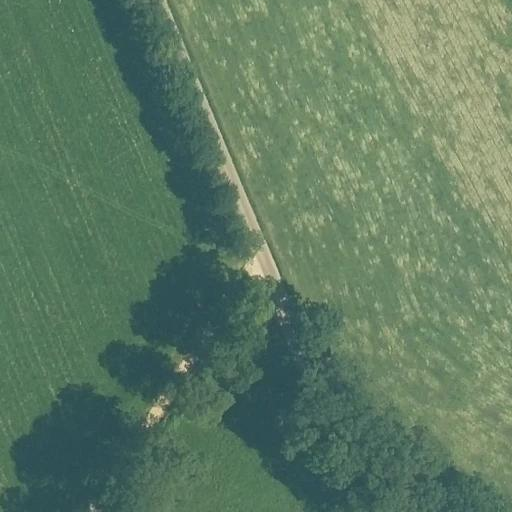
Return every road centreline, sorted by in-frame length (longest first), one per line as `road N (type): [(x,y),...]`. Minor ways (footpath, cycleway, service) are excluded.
road 1 (unclassified): [(449,511),(342,419),(313,375),(280,314),(160,0)]
road 2 (track): [(80,511),(263,254)]
